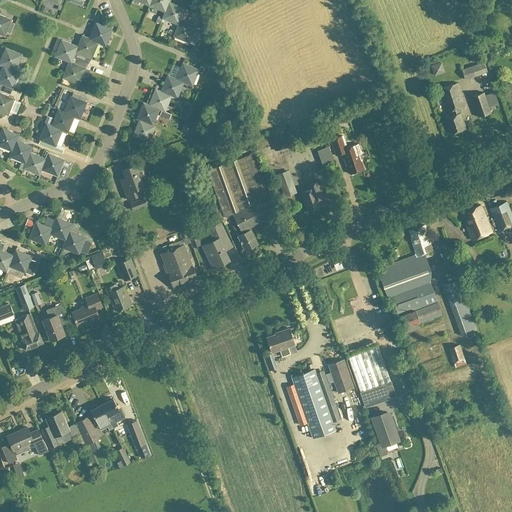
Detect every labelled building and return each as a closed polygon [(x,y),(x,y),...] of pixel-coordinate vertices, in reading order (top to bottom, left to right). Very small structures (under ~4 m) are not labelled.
[(169,0),(151,0),(149,7),(164,13),(161,19),(162,19),(169,0)] [(169,0),(162,19),(177,26),(173,38),(178,26),(180,21),(184,9),(169,3),(170,0),(169,0)] [(200,30),(196,28),(180,21),(185,10),(184,9),(180,21),(178,26),(173,38),(189,44),(190,44),(195,46),(200,32),(200,30)] [(0,35),(4,37),(6,32),(10,33),(13,25),(10,23),(11,21),(0,16),(0,35)] [(81,36),(105,46),(111,30),(95,23),(89,39),(81,36)] [(81,36),(77,47),(75,53),(91,59),(97,43),(105,46),(81,36)] [(55,45),(58,47),(54,57),(68,63),(71,64),(71,63),(75,53),(77,47),(61,41),(57,39),(55,45)] [(5,49),(0,61),(0,65),(2,67),(15,72),(19,73),(15,71),(21,56),(5,49)] [(68,63),(62,79),(78,85),(82,75),(86,77),(89,71),(85,70),(85,69),(71,63),(71,64),(68,63)] [(441,63),(430,66),(433,77),(444,73),(441,63)] [(483,63),(461,71),(465,80),(486,73),(483,63)] [(167,76),(175,80),(183,83),(192,87),(197,73),(198,70),(182,64),(176,80),(167,76)] [(0,66),(2,67),(0,71),(0,84),(1,85),(4,86),(12,89),(19,73),(15,72),(2,67),(0,65),(0,66)] [(175,80),(167,76),(160,92),(155,90),(154,90),(177,99),(183,83),(192,87),(183,83),(175,80)] [(451,117),(448,118),(444,119),(449,134),(465,129),(459,114),(458,109),(464,107),(457,84),(439,90),(446,113),(450,112),(451,117)] [(4,86),(2,92),(9,95),(12,89),(4,86)] [(177,99),(154,90),(148,106),(142,103),(142,104),(164,112),(171,97),(177,99)] [(494,92),(484,96),(483,93),(471,98),(478,118),(490,113),(488,108),(498,105),(494,92)] [(72,94),(71,97),(84,102),(85,100),(85,99),(72,93),(72,94)] [(0,113),(7,116),(14,100),(0,94),(0,113)] [(74,117),(79,120),(86,103),(69,97),(63,113),(57,110),(63,113),(74,117)] [(12,109),(20,111),(23,101),(14,99),(12,109)] [(182,109),(189,112),(192,105),(185,102),(182,109)] [(164,112),(142,104),(136,120),(155,127),(152,126),(159,110),(161,111),(164,113),(164,112)] [(63,113),(57,110),(51,126),(49,125),(45,124),(67,133),(73,117),(79,120),(74,117),(63,113)] [(161,111),(159,116),(169,120),(170,115),(164,112),(164,113),(161,111)] [(155,127),(136,120),(138,121),(132,137),(137,139),(142,141),(148,143),(155,127)] [(67,133),(45,124),(38,140),(39,141),(54,147),(55,147),(61,131),(67,133)] [(269,133),(274,151),(291,146),(285,127),(269,133)] [(16,141),(18,136),(2,129),(1,131),(0,132),(0,147),(9,151),(7,157),(9,158),(11,152),(16,141)] [(11,152),(9,158),(21,162),(18,170),(21,172),(22,170),(23,170),(25,164),(29,153),(32,148),(16,141),(18,136),(16,141),(11,152)] [(343,154),(344,159),(343,159),(346,166),(347,166),(349,175),(363,171),(360,162),(361,162),(359,155),(361,154),(358,145),(346,149),(342,137),(330,140),(335,156),(343,154)] [(54,147),(39,141),(38,145),(52,151),(54,147)] [(239,155),(252,150),(249,143),(240,147),(241,149),(240,149),(238,153),(239,155)] [(25,164),(23,170),(38,176),(41,170),(45,160),(47,154),(45,159),(30,153),(32,148),(29,153),(25,164)] [(64,161),(47,154),(45,160),(41,170),(38,176),(39,176),(41,170),(57,177),(62,165),(64,161)] [(251,199),(260,196),(248,154),(238,157),(251,199)] [(227,181),(238,179),(235,160),(223,162),(227,181)] [(127,183),(121,185),(127,201),(142,195),(140,189),(147,186),(140,165),(123,171),(127,183)] [(286,172),(277,175),(282,190),(292,187),(286,172)] [(308,191),(301,193),(307,212),(321,208),(317,197),(323,196),(318,182),(306,186),(308,191)] [(249,201),(246,191),(235,194),(238,204),(249,201)] [(159,196),(163,207),(169,204),(166,194),(159,196)] [(144,199),(130,204),(132,211),(146,206),(144,199)] [(489,209),(498,231),(511,225),(511,218),(506,203),(489,209)] [(479,206),(461,214),(467,230),(471,241),(491,233),(483,215),(479,206)] [(51,229),(49,235),(65,241),(69,232),(72,225),(55,218),(51,229)] [(18,220),(4,225),(6,232),(21,227),(18,220)] [(244,220),(233,226),(237,234),(236,234),(241,243),(238,245),(241,250),(243,254),(250,250),(249,248),(250,248),(257,244),(249,228),(248,228),(244,220)] [(49,235),(51,229),(35,223),(28,239),(45,246),(49,235)] [(213,241),(202,247),(213,269),(229,261),(224,251),(220,242),(227,239),(220,224),(208,229),(213,241)] [(186,231),(184,225),(177,228),(181,240),(188,237),(186,231)] [(420,324),(419,324),(441,315),(426,273),(430,271),(423,255),(432,252),(424,226),(408,231),(411,239),(410,239),(415,256),(377,270),(387,298),(391,297),(398,317),(403,330),(404,335),(418,330),(417,325),(420,324)] [(201,245),(194,228),(186,231),(188,237),(192,249),(201,245)] [(69,232),(65,241),(62,248),(78,255),(80,252),(86,255),(91,243),(84,240),(85,239),(69,232)] [(161,248),(164,253),(161,254),(169,275),(168,276),(173,287),(178,285),(179,288),(183,286),(182,284),(196,278),(192,267),(191,267),(183,246),(184,246),(181,240),(170,245),(169,244),(161,248)] [(0,251),(0,270),(6,273),(8,267),(12,256),(0,251)] [(12,256),(8,267),(6,273),(20,278),(23,273),(24,274),(31,257),(14,251),(12,256)] [(107,265),(101,251),(90,256),(95,270),(107,265)] [(448,252),(441,254),(446,268),(453,265),(448,252)] [(129,260),(117,265),(124,282),(136,276),(129,260)] [(74,278),(71,271),(65,273),(67,280),(74,278)] [(442,285),(461,337),(476,332),(457,280),(442,285)] [(129,298),(124,287),(117,290),(115,285),(105,290),(111,305),(112,305),(115,312),(116,311),(117,312),(130,307),(130,306),(131,305),(129,298)] [(27,292),(20,295),(26,311),(34,308),(27,292)] [(35,306),(41,304),(37,293),(30,295),(35,306)] [(81,309),(71,314),(77,327),(89,322),(90,323),(99,319),(95,310),(102,307),(96,294),(84,299),(87,305),(81,308),(81,309)] [(50,341),(64,336),(60,326),(67,324),(60,305),(45,311),(48,319),(42,321),(50,341)] [(9,306),(0,309),(0,320),(13,315),(9,306)] [(30,315),(14,321),(22,340),(21,341),(25,351),(43,344),(38,334),(37,334),(30,315)] [(280,334),(266,338),(271,353),(294,345),(288,329),(279,332),(280,334)] [(418,342),(439,336),(437,331),(430,333),(429,329),(415,333),(418,342)] [(453,365),(454,369),(466,365),(464,361),(465,361),(459,345),(447,349),(453,365)] [(378,348),(365,352),(347,359),(359,393),(390,382),(378,348)] [(343,360),(328,366),(338,394),(353,388),(343,360)] [(314,371),(291,378),(312,439),(335,431),(331,422),(326,408),(314,372),(314,371)] [(446,377),(450,390),(468,384),(464,371),(446,377)] [(385,401),(380,386),(360,393),(365,408),(385,401)] [(106,402),(101,405),(109,421),(112,428),(117,426),(115,422),(124,417),(120,410),(119,411),(112,399),(111,400),(110,398),(105,400),(106,402)] [(90,410),(98,427),(105,423),(109,430),(112,428),(109,421),(101,405),(96,407),(95,405),(90,408),(91,410),(90,410)] [(49,427),(41,430),(48,445),(49,449),(57,445),(54,437),(61,434),(65,442),(72,439),(69,431),(61,413),(45,420),(49,427)] [(387,413),(373,418),(382,445),(384,444),(385,446),(395,442),(395,440),(397,440),(394,431),(397,430),(394,422),(393,422),(392,418),(389,418),(387,413)] [(97,439),(98,439),(87,417),(76,423),(87,444),(97,439)] [(15,455),(43,443),(38,430),(29,434),(27,428),(6,437),(9,444),(1,448),(8,464),(17,460),(15,455)] [(138,428),(128,432),(135,448),(144,444),(138,428)] [(87,444),(84,446),(84,447),(89,457),(94,455),(102,451),(97,439),(87,444)] [(129,462),(122,448),(114,452),(120,462),(116,463),(119,468),(129,462)] [(359,461),(372,458),(370,450),(358,453),(359,461)]
